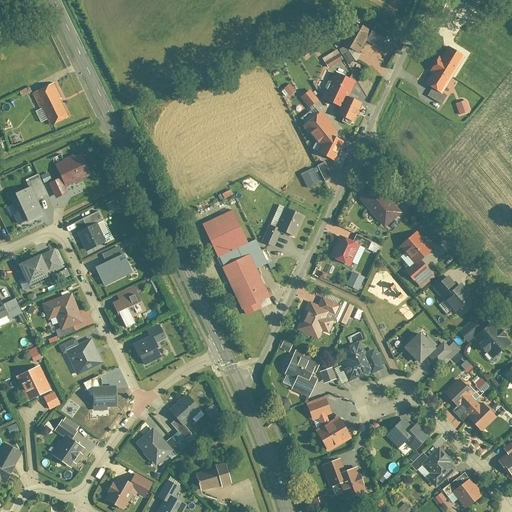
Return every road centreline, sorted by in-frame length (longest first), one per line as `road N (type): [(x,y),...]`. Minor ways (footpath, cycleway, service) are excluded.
road 1 (secondary): [(220,346),(51,0)]
road 2 (residential): [(242,391),(358,147)]
road 3 (residential): [(141,402),(61,237),(47,234),(0,254)]
road 4 (residential): [(358,147),(511,322)]
road 5 (residential): [(358,147),(424,0)]
road 6 (residential): [(419,396),(511,500)]
road 7 (secondary): [(285,511),(242,391)]
